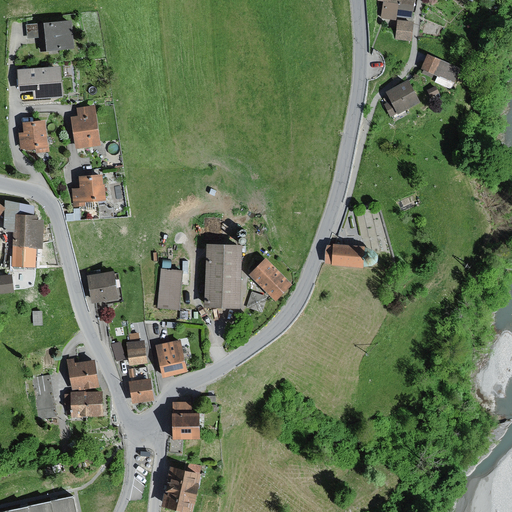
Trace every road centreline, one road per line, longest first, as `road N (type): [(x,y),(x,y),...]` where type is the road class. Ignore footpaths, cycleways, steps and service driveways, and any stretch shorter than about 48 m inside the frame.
road 1 (tertiary): [(358,0),(360,91),(306,284),(252,347),(166,398),(155,427)]
road 2 (tertiary): [(138,426),(90,334),(53,207),(45,195),(0,183)]
